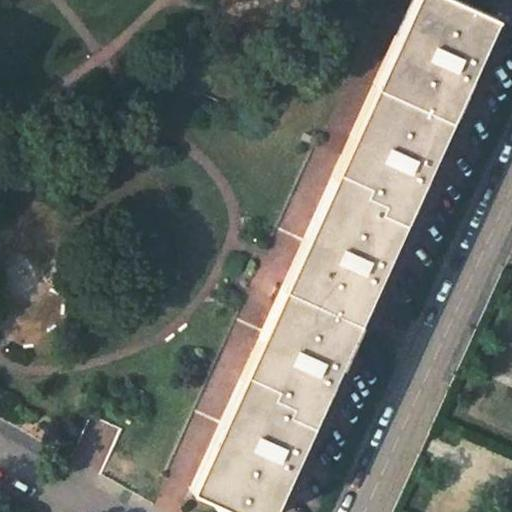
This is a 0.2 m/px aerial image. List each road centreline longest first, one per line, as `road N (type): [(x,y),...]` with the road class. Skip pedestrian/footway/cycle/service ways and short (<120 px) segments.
road 1 (unknown): [(414,0),(171,511)]
road 2 (residential): [(352,511),(511,164)]
road 3 (unclassified): [(0,449),(109,511)]
